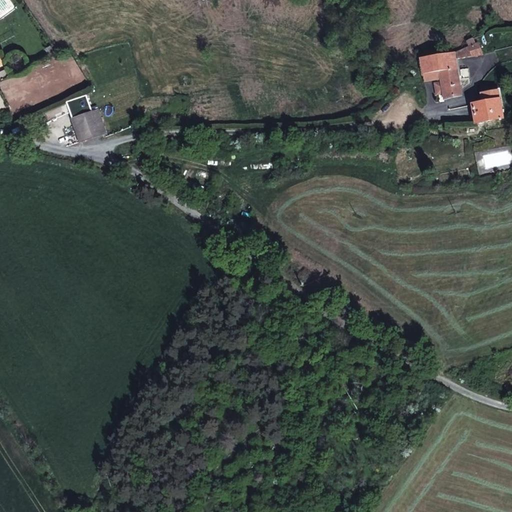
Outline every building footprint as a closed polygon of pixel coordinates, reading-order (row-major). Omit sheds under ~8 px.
[(494,51),(486,34),(466,42),(469,48),(467,48),(471,57),(494,51)] [(471,57),(467,48),(453,54),(454,60),(471,57)] [(454,60),(453,54),(420,59),(423,75),(439,72),(456,70),(454,60)] [(8,69),(0,72),(0,81),(13,75),(8,69)] [(470,78),(468,69),(460,70),(462,79),(470,78)] [(461,96),(456,70),(439,72),(440,80),(444,100),(461,96)] [(439,72),(423,75),(424,82),(440,80),(439,72)] [(500,99),(498,89),(482,92),(484,103),(472,105),(475,124),(503,119),(499,99),(500,99)] [(84,141),(101,135),(105,134),(97,111),(92,113),(86,96),(66,103),(69,112),(79,140),(83,138),(84,141)]
